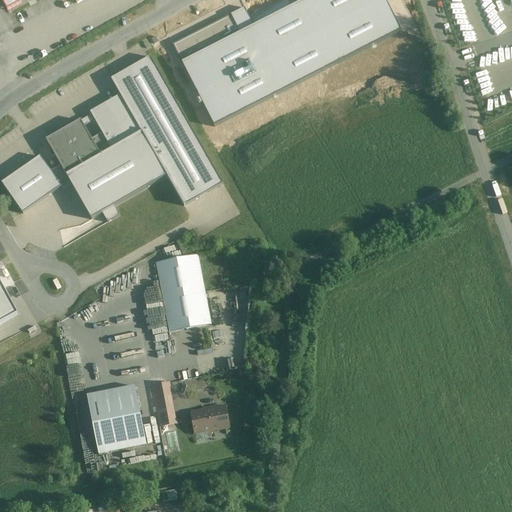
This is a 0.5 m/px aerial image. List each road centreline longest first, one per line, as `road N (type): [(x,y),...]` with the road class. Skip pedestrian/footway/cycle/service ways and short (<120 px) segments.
road 1 (unclassified): [(487,171),(322,255),(294,279),(271,511)]
road 2 (residential): [(0,112),(61,68),(190,0)]
road 3 (residential): [(487,171),(426,0)]
road 4 (residential): [(12,253),(48,305),(66,302),(71,281),(54,266),(27,260)]
